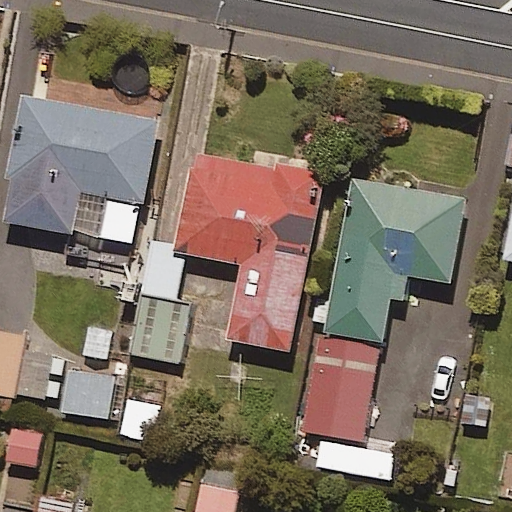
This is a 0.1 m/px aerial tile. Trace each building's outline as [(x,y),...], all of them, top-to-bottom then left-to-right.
[(162,113),(30,90),(8,213),(140,236),(162,113)] [(196,248),(246,257),(233,332),(295,344),(326,169),(199,147),(181,245),(196,248)] [(388,333),(395,291),(413,294),(418,270),(454,277),(470,195),(359,174),(331,323),(388,333)] [(146,287),(188,294),(196,248),(181,245),(151,240),(142,286),(146,287)] [(188,294),(146,287),(134,352),(183,360),(194,295),(188,294)] [(57,335),(0,326),(0,387),(48,395),(57,335)] [(383,343),(323,332),(305,427),(327,431),(321,460),(390,472),(395,448),(365,442),(383,343)] [(118,372),(74,364),(66,405),(111,413),(118,372)] [(163,402),(133,393),(123,428),(153,437),(163,402)] [(44,428),(14,425),(10,458),(40,462),(44,428)] [(237,511),(245,468),(209,462),(199,511),(237,511)] [(79,511),(83,499),(49,492),(45,511),(79,511)]
